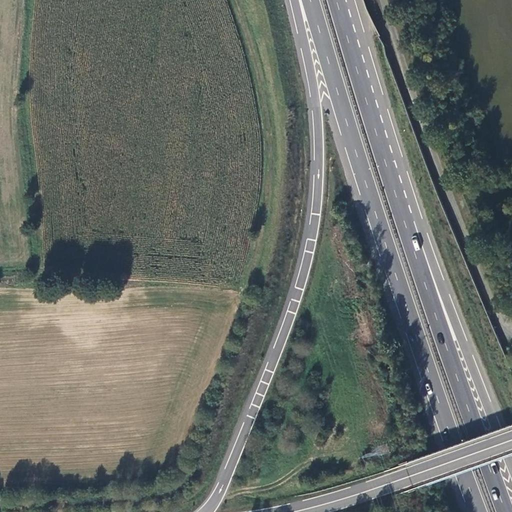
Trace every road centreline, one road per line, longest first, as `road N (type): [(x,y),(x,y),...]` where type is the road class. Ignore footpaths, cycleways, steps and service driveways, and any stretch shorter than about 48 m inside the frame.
road 1 (trunk): [(310,0),(477,511)]
road 2 (trunk): [(294,0),(317,110),(314,223),(286,326),(206,511)]
road 3 (track): [(383,0),(489,295),(511,327)]
road 4 (trunk): [(504,511),(402,216)]
road 5 (trunk): [(511,471),(423,237),(402,216)]
road 6 (trunk): [(294,511),(511,440)]
road 7 (trunk): [(402,216),(339,0)]
